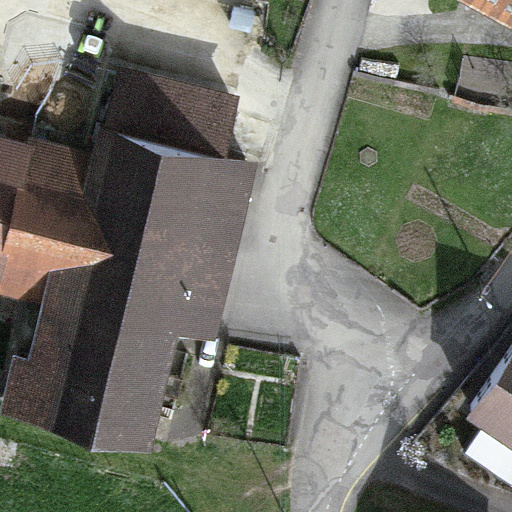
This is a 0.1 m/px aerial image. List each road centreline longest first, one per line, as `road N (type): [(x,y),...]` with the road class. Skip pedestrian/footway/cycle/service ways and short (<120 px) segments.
road 1 (residential): [(401,397),(263,253),(339,0)]
road 2 (residential): [(401,397),(456,350),(511,277)]
road 3 (residential): [(315,511),(319,466),(401,397)]
